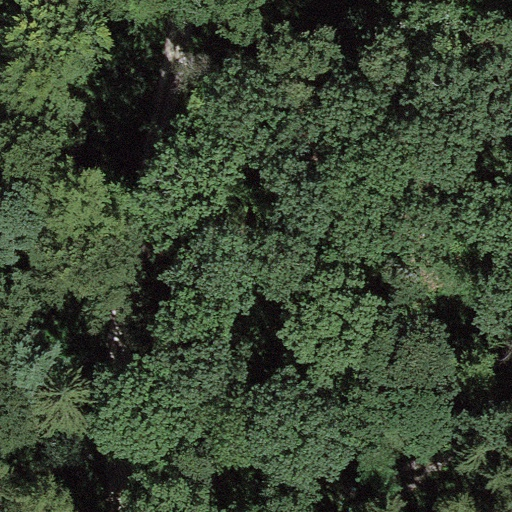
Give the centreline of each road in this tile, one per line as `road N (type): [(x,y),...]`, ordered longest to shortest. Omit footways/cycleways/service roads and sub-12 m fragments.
road 1 (track): [(129,511),(121,341),(180,0)]
road 2 (track): [(369,511),(511,398)]
